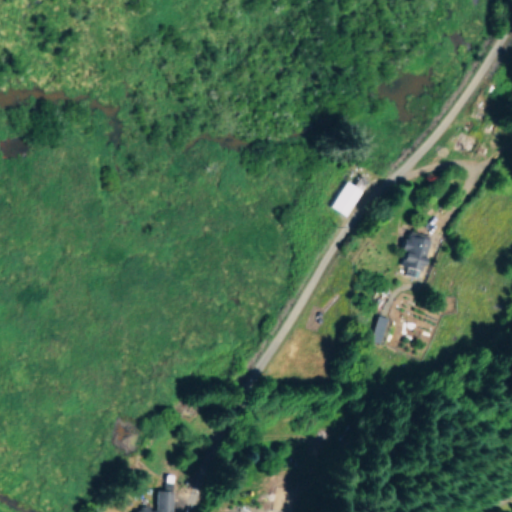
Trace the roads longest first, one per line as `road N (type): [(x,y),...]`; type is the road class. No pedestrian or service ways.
road 1 (residential): [(183,511),(264,352),(319,267),(360,206),(466,94),(511,18)]
road 2 (residential): [(319,267),(301,129),(367,0)]
